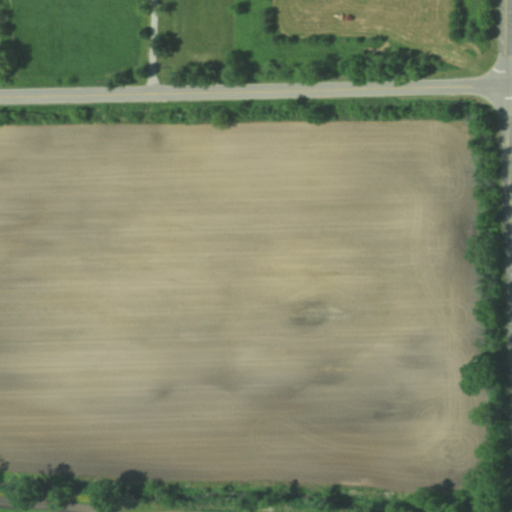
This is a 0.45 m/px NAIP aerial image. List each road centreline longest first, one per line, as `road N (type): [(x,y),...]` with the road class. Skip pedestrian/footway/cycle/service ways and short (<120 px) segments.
road 1 (residential): [(0,98),(511,85)]
road 2 (residential): [(506,0),(511,316)]
